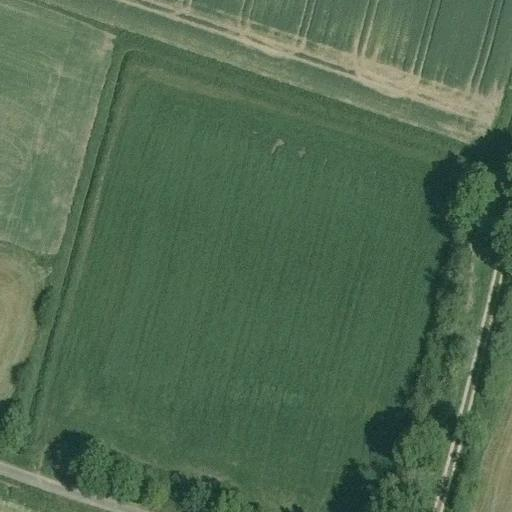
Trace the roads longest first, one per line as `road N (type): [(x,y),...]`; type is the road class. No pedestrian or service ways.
road 1 (unclassified): [(432,511),(511,211)]
road 2 (unclassified): [(142,511),(0,463)]
